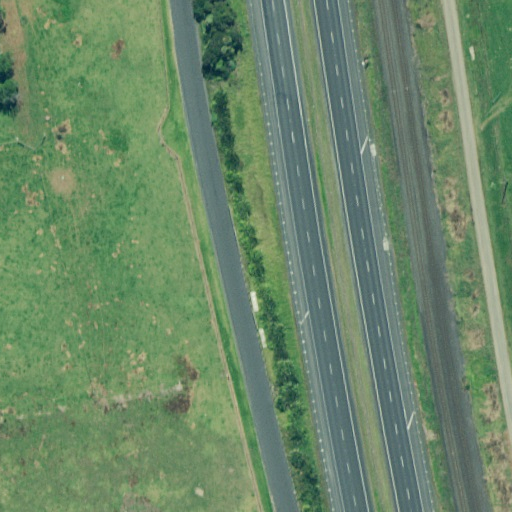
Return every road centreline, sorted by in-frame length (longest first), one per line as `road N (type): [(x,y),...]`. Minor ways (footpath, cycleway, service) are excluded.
road 1 (unclassified): [(272,511),(171,0)]
road 2 (motorway): [(354,511),(269,0)]
road 3 (motorway): [(325,0),(410,511)]
road 4 (unclassified): [(463,0),(511,306)]
